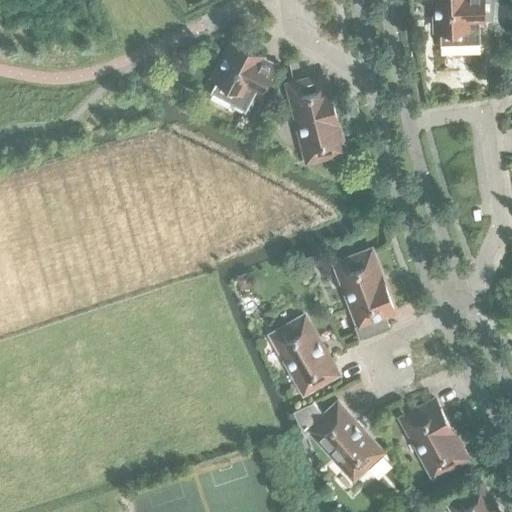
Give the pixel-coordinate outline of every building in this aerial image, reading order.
[(435,0),(436,4),(436,13),(437,29),(441,28),(441,42),(480,41),(480,28),(479,18),(484,18),(493,18),(494,0),(435,0)] [(238,40),(237,41),(233,39),(214,76),(218,78),(211,90),(246,108),(256,88),(260,90),(274,65),(260,57),(262,54),(249,47),(248,46),(248,45),(247,43),(246,42),(245,41),(244,41),(242,40),(241,40),(239,40),(238,40)] [(491,57),(489,65),(500,68),(504,56),(497,54),(491,57)] [(329,85),(323,87),(320,75),(290,82),(300,121),(299,122),(299,123),(299,124),(299,126),(299,127),(299,128),(300,130),(301,131),(302,132),(303,132),(309,159),(343,150),(333,113),(336,113),(329,85)] [(160,81),(158,86),(168,92),(172,85),(169,83),(162,79),(160,81)] [(246,112),(241,121),(254,127),(261,113),(252,108),(246,112)] [(386,313),(395,310),(385,283),(383,284),(369,248),(337,261),(347,286),(346,287),(346,289),(346,290),(346,291),(347,293),(347,294),(348,295),(349,296),(350,297),(351,297),(360,322),(355,324),(359,337),(390,325),(386,313)] [(246,271),(236,275),(239,282),(243,284),(250,281),(246,271)] [(292,365),(293,366),(306,389),(336,372),(303,315),(274,332),(287,355),(287,357),(287,358),(287,359),(287,361),(288,362),(288,363),(289,364),(291,365),(292,365)] [(447,423),(449,422),(436,397),(404,415),(417,439),(416,440),(416,441),(416,443),(417,444),(417,445),(418,446),(419,447),(420,448),(421,449),(423,449),(436,473),(465,457),(447,423)] [(313,400),(293,408),(304,432),(307,429),(311,425),(329,445),(329,446),(329,447),(329,448),(330,449),(330,450),(331,451),(332,452),(333,453),(334,453),(335,454),(336,454),(337,454),(355,474),(367,464),(378,475),(391,463),(381,452),(336,402),(325,413),(322,409),(313,400)] [(498,511),(479,481),(465,490),(459,480),(444,489),(458,511),(501,511),(502,511),(501,511),(498,511)]
